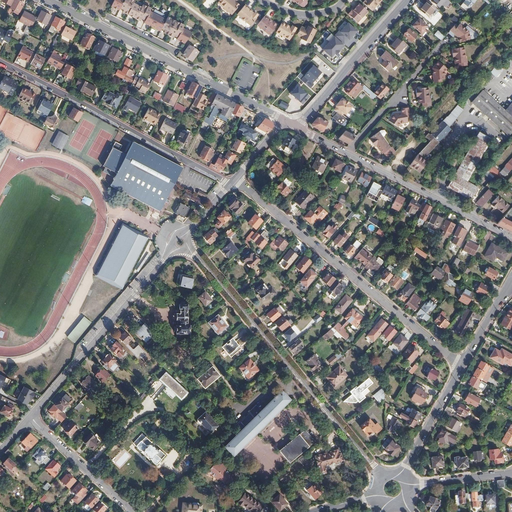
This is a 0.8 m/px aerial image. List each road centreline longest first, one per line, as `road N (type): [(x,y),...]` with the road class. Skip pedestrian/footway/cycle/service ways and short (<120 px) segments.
road 1 (residential): [(384,479),(188,249)]
road 2 (residential): [(462,363),(234,179)]
road 3 (residential): [(229,185),(0,62)]
road 4 (residential): [(29,417),(168,255)]
road 5 (residential): [(511,236),(348,153)]
road 6 (residential): [(407,0),(295,126)]
road 7 (residential): [(348,153),(440,46)]
road 8 (residential): [(29,417),(132,511)]
road 9 (residential): [(398,477),(462,363)]
road 10 (residential): [(284,121),(169,62)]
